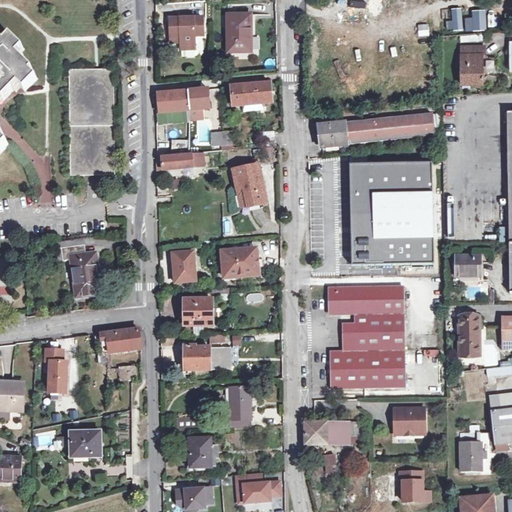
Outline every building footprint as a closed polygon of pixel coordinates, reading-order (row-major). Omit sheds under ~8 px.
[(452,31),(463,31),(462,8),(450,9),(452,31)] [(464,31),(486,31),(486,10),(471,11),(471,18),(464,18),(464,31)] [(250,35),(252,35),(252,15),(228,15),(229,53),(250,52),(250,35)] [(170,19),(171,38),(180,38),(181,46),(181,51),(196,51),(195,37),(204,37),(203,18),(170,19)] [(0,154),(10,145),(3,139),(6,137),(0,131),(0,105),(20,86),(26,92),(39,79),(32,73),(34,71),(19,56),(25,50),(12,37),(6,44),(4,41),(0,45),(0,154)] [(171,46),(181,46),(180,38),(171,38),(171,46)] [(482,57),(485,57),(485,48),(462,48),(463,86),(483,85),(482,57)] [(71,177),(116,176),(115,70),(70,70),(71,177)] [(272,84),(251,86),(253,105),(273,103),(272,84)] [(251,86),(232,88),(234,108),(253,105),(251,86)] [(208,90),(189,92),(191,111),(191,112),(201,111),(210,110),(208,90)] [(191,111),(189,92),(157,94),(157,115),(191,112),(191,111)] [(201,111),(191,112),(190,121),(202,120),(201,111)] [(323,148),(349,146),(348,144),(436,135),(434,114),(321,126),(323,148)] [(277,147),(276,132),(263,133),(263,143),(259,142),(260,148),(277,147)] [(223,141),(223,133),(212,134),(213,147),(223,146),(223,141)] [(233,133),(223,133),(223,141),(223,146),(234,145),(233,133)] [(174,141),(173,156),(188,155),(188,141),(174,141)] [(156,159),(157,172),(205,168),(205,155),(156,159)] [(433,163),(351,165),(353,261),(359,266),(435,265),(433,163)] [(234,172),(238,189),(247,187),(249,194),(246,195),(248,208),(267,203),(259,166),(234,172)] [(247,187),(238,189),(242,209),(248,208),(246,195),(249,194),(247,187)] [(64,261),(72,259),(77,297),(104,293),(98,251),(87,253),(85,244),(62,248),(64,261)] [(220,280),(260,278),(258,247),(218,249),(220,280)] [(176,283),(195,282),(194,267),(196,267),(195,252),(173,253),(176,283)] [(457,277),(482,278),(482,257),(457,257),(457,277)] [(232,288),(222,289),(222,301),(233,301),(232,288)] [(355,314),(355,324),(356,352),(344,352),(331,352),(332,388),(407,387),(405,288),(330,289),(330,315),(355,314)] [(186,313),(190,313),(190,326),(213,326),(212,300),(186,300),(186,313)] [(511,317),(503,317),(503,345),(511,344),(511,317)] [(462,357),(480,357),(480,318),(461,318),(462,357)] [(356,352),(355,324),(343,324),(344,352),(356,352)] [(141,331),(103,336),(105,355),(143,350),(141,331)] [(209,335),(209,344),(225,344),(225,335),(209,335)] [(241,346),(239,336),(231,337),(232,346),(241,346)] [(198,348),(198,346),(187,347),(188,370),(229,370),(229,348),(198,348)] [(65,351),(47,351),(47,363),(51,363),(50,394),(67,395),(69,363),(64,363),(65,351)] [(486,369),(487,384),(496,383),(496,377),(511,375),(511,360),(500,361),(500,368),(486,369)] [(122,370),(123,382),(137,380),(136,368),(122,370)] [(1,410),(24,411),(25,383),(2,382),(1,410)] [(231,422),(253,421),(251,387),(229,388),(231,422)] [(496,446),(511,444),(511,409),(492,412),(496,446)] [(426,410),(395,410),(395,437),(426,437),(426,410)] [(178,431),(199,430),(198,417),(178,418),(178,431)] [(352,445),(352,423),(328,424),(329,445),(352,445)] [(364,423),(352,423),(352,445),(364,445),(364,423)] [(306,445),(329,445),(328,424),(314,424),(306,424),(306,445)] [(72,453),(93,453),(93,458),(103,458),(103,432),(72,432),(72,453)] [(53,433),(35,435),(37,450),(55,448),(53,433)] [(192,468),(213,467),(212,438),(191,439),(192,468)] [(462,472),(483,471),(483,443),(461,444),(462,472)] [(327,475),(334,474),(333,466),(337,466),(336,455),(325,456),(327,475)] [(0,482),(4,483),(5,480),(23,481),(24,457),(0,456),(0,482)] [(423,473),(401,473),(401,491),(403,491),(403,503),(424,503),(424,493),(423,473)] [(241,486),(263,484),(262,474),(234,477),(237,506),(243,505),(241,486)] [(279,482),(268,483),(270,499),(281,498),(279,482)] [(243,505),(270,502),(270,499),(268,483),(263,484),(241,486),(243,505)] [(212,487),(174,490),(175,509),(183,509),(183,511),(184,511),(205,511),(204,506),(213,505),(212,487)] [(464,511),(493,511),(493,506),(495,506),(495,498),(464,501),(464,511)]
